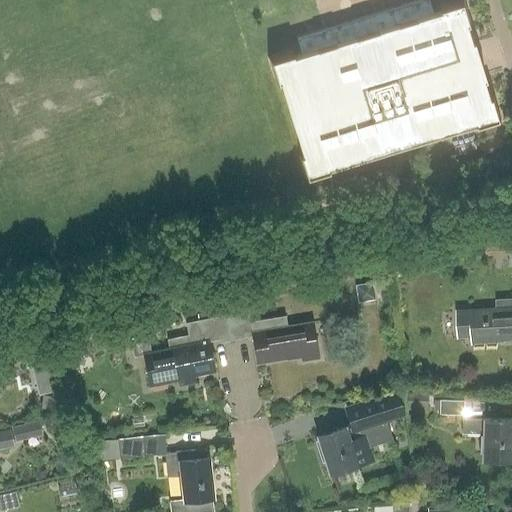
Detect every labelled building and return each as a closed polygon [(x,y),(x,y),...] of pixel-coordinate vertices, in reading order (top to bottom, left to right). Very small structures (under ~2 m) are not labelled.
[(329,168),(476,122),(477,127),(502,119),(494,94),(489,96),(484,79),(486,78),(483,68),(474,40),(472,40),(467,23),(472,22),(464,0),(453,0),(439,4),(441,9),(433,12),(429,0),(415,0),(331,26),(297,37),(302,52),(294,55),(293,50),(268,57),(276,82),(281,81),(303,154),(298,155),(306,180),(330,173),(329,168)] [(511,247),(511,245),(487,246),(487,256),(511,255),(511,247)] [(404,254),(393,256),(394,263),(394,265),(405,264),(405,261),(404,254)] [(371,282),(356,285),(359,300),(373,298),(371,282)] [(511,297),(497,298),(497,307),(459,309),(461,335),(475,334),(475,340),(502,338),(502,336),(511,335),(511,297)] [(225,302),(227,312),(242,308),(240,298),(225,302)] [(249,308),(225,313),(231,340),(252,335),(258,362),(301,353),(303,360),(322,356),(315,318),(288,324),(286,315),(252,322),(249,308)] [(169,339),(170,346),(152,349),(148,335),(140,337),(144,351),(143,351),(150,384),(183,377),(184,383),(195,381),(193,371),(214,367),(209,341),(219,339),(219,343),(231,340),(225,313),(198,318),(201,330),(186,333),(187,335),(169,339)] [(344,422),(316,431),(330,473),(375,458),(371,444),(393,437),(386,418),(405,412),(398,389),(346,406),(352,426),(346,428),(344,422)] [(407,393),(407,414),(428,414),(429,393),(407,393)] [(438,410),(441,410),(441,422),(454,422),(454,410),(462,410),(462,399),(438,399),(438,410)] [(510,455),(511,419),(511,414),(461,412),(461,428),(483,429),(482,454),(510,455)] [(39,420),(12,426),(16,440),(42,433),(39,420)] [(10,428),(0,430),(0,448),(14,445),(10,428)] [(99,459),(163,452),(161,433),(97,440),(99,459)] [(213,511),(212,495),(214,495),(208,453),(207,453),(206,448),(194,449),(194,447),(164,450),(167,474),(181,472),(184,498),(171,499),(172,511),(213,511)] [(17,490),(0,494),(0,510),(21,505),(17,490)] [(407,511),(407,501),(394,502),(394,511),(407,511)]
